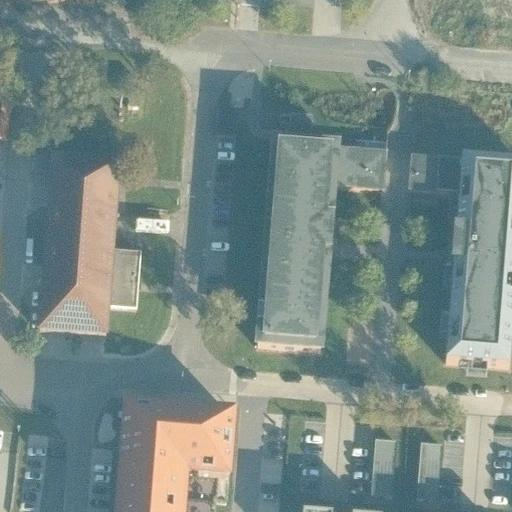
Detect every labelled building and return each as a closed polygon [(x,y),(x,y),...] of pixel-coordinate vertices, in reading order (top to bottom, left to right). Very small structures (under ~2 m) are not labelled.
[(97,0),(0,0),(0,4),(96,13),(97,0)] [(228,119),(226,134),(239,136),(242,121),(228,119)] [(332,152),(332,147),(268,142),(251,350),(319,356),(333,187),(380,190),(383,157),(332,152)] [(511,339),(511,161),(457,157),(456,164),(407,160),(405,192),(454,196),(440,369),(509,374),(511,339)] [(116,250),(123,167),(54,161),(40,344),(108,349),(112,306),(135,308),(139,252),(116,250)] [(245,409),(129,400),(119,511),(195,511),(198,477),(239,480),(245,409)] [(371,497),(391,499),(394,445),(374,444),(371,497)] [(417,501),(437,502),(440,449),(421,448),(417,501)]
